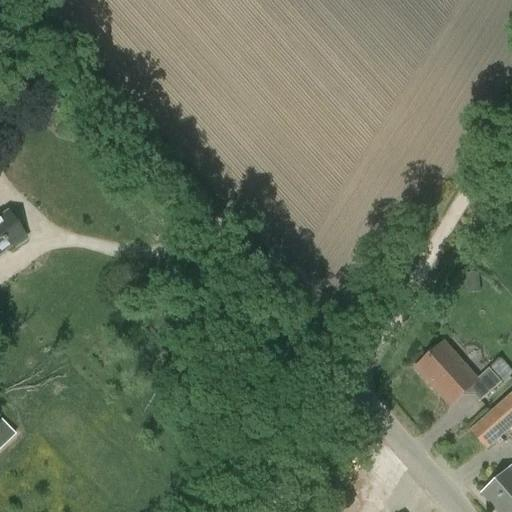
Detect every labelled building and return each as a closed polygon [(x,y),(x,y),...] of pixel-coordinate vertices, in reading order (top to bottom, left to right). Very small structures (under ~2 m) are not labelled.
[(0,253),(23,237),(7,214),(0,218),(0,253)] [(490,371),(477,382),(445,345),(416,370),(439,396),(441,395),(452,407),(463,396),(463,395),(466,392),(471,393),(481,404),(502,385),(490,371)] [(511,397),(472,433),(488,451),(511,430),(511,397)] [(0,419),(0,448),(15,435),(0,419)] [(511,511),(511,469),(482,495),(497,511),(511,511)]
